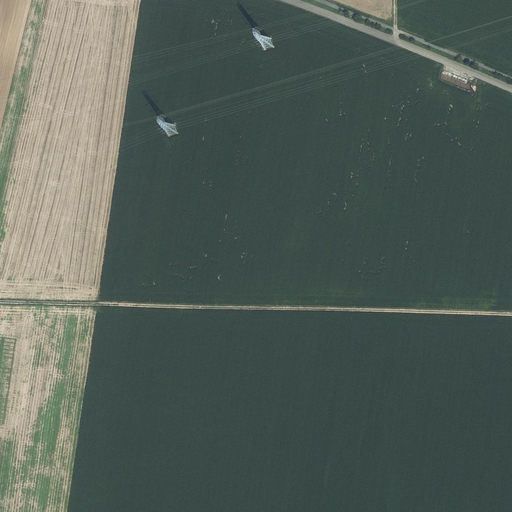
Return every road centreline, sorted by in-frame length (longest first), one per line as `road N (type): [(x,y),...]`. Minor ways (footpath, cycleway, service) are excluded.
road 1 (track): [(0,301),(511,315)]
road 2 (tertiary): [(289,0),(511,89)]
